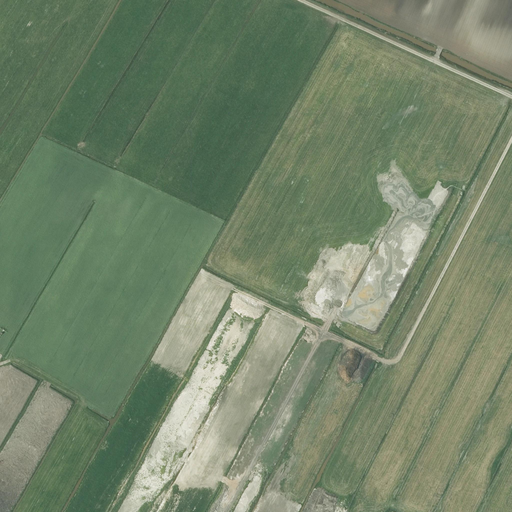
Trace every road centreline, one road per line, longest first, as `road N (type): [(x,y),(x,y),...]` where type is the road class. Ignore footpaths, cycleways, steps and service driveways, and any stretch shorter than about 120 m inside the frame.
road 1 (track): [(511,138),(399,358),(386,362),(332,335),(320,338),(226,511)]
road 2 (track): [(391,21),(441,44),(433,64),(511,105)]
